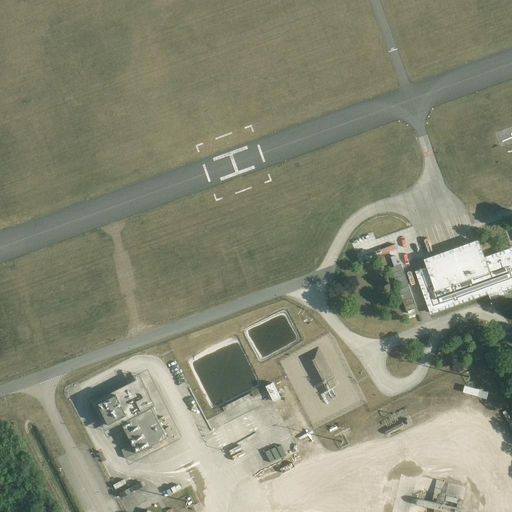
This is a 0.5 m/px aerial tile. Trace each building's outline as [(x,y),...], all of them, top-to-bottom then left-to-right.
[(478,241),(469,245),(455,250),(426,260),(429,268),(417,272),(431,313),(495,291),(495,290),(498,289),(500,292),(511,287),(511,248),(484,259),(478,241)] [(395,279),(405,276),(401,265),(391,268),(395,279)] [(399,290),(409,287),(405,276),(395,279),(399,290)] [(403,301),(413,298),(409,287),(399,290),(403,301)] [(407,312),(417,309),(413,298),(403,301),(407,312)] [(498,365),(492,351),(485,355),(491,368),(498,365)] [(168,438),(160,422),(139,383),(98,404),(109,425),(120,419),(137,453),(168,438)] [(266,386),(274,401),(280,398),(273,383),(266,386)] [(462,393),(480,397),(482,390),(464,385),(462,393)] [(452,503),(451,507),(430,502),(431,498),(424,497),(422,506),(449,511),(456,511),(458,505),(452,503)]
